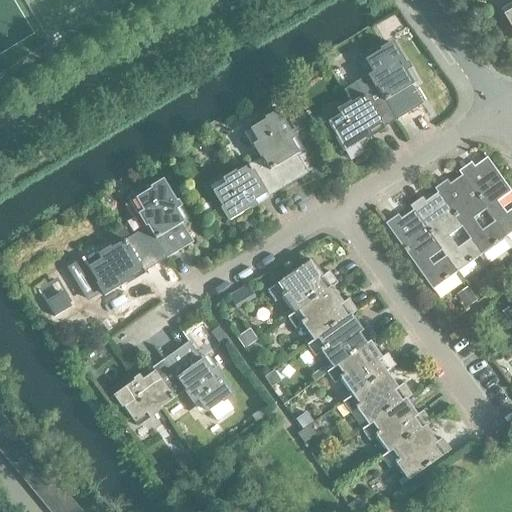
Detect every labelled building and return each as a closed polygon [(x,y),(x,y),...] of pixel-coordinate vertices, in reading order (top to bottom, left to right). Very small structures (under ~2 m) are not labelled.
[(423,104),(400,67),(404,65),(390,43),(363,59),(371,72),(366,75),(354,82),(357,87),(346,94),(351,103),(375,89),(394,121),(423,104)] [(340,118),(335,121),(328,125),(344,151),(394,121),(375,89),(351,103),(337,112),(340,118)] [(261,157),(281,190),(308,174),(286,138),(291,136),(277,113),(251,129),(258,141),(253,144),(261,157)] [(226,186),(214,193),(213,193),(229,220),(281,190),(261,157),(223,181),(226,186)] [(463,176),(508,238),(511,235),(511,191),(488,158),(474,168),(472,164),(461,172),(463,176)] [(511,249),(511,243),(508,238),(463,176),(450,185),(447,181),(436,189),(439,193),(483,255),(505,240),(511,250),(511,249)] [(163,181),(143,193),(136,197),(143,211),(137,214),(145,228),(164,260),(193,243),(172,207),(177,204),(163,181)] [(414,211),(459,273),(480,258),(487,267),(490,265),(483,255),(439,193),(426,203),(423,199),(411,207),(414,211)] [(466,282),(459,273),(414,211),(401,220),(398,216),(386,225),(433,290),(456,275),(463,284),(466,282)] [(164,260),(145,228),(97,257),(100,262),(87,270),(102,297),(164,260)] [(287,318),(331,288),(337,284),(328,271),(323,275),(312,260),(267,290),(276,303),(283,298),(292,311),(285,315),(287,318)] [(234,308),(254,296),(248,286),(228,298),(234,308)] [(350,315),(356,311),(348,300),(342,304),(331,288),(287,318),(295,330),(302,325),(310,337),(304,342),(306,345),(350,315)] [(468,288),(457,295),(467,309),(478,301),(468,288)] [(511,306),(503,313),(510,324),(511,322),(511,306)] [(369,343),(375,339),(367,327),(361,331),(350,315),(306,345),(315,358),(321,353),(330,366),(324,370),(326,373),(369,343)] [(189,342),(162,361),(185,391),(193,403),(197,400),(206,413),(208,411),(216,422),(233,410),(225,399),(233,394),(218,372),(213,376),(189,342)] [(386,373),(394,367),(386,355),(380,359),(369,343),(326,373),(334,385),(341,381),(349,393),(340,400),(342,403),(386,373)] [(162,361),(114,395),(132,420),(143,413),(147,418),(185,391),(162,361)] [(405,401),(411,397),(402,384),(397,388),(386,373),(342,403),(350,415),(356,410),(365,423),(359,427),(362,431),(405,401)] [(425,428),(430,425),(421,412),(416,416),(405,401),(362,431),(370,442),(376,438),(385,451),(378,455),(381,458),(425,428)] [(3,418),(0,420),(0,435),(10,427),(3,418)] [(0,450),(18,436),(10,427),(0,435),(0,450)] [(425,428),(381,458),(389,470),(395,465),(404,478),(398,483),(400,486),(450,452),(441,439),(435,443),(425,428)] [(18,436),(0,450),(0,451),(7,460),(25,446),(18,436)] [(15,469),(33,455),(25,446),(7,460),(15,469)] [(33,455),(15,469),(22,479),(40,464),(33,455)] [(30,488),(48,473),(40,464),(22,479),(30,488)] [(48,473),(30,488),(37,497),(55,482),(48,473)] [(55,482),(37,497),(45,506),(63,491),(55,482)] [(49,511),(56,511),(70,500),(63,491),(45,506),(49,511)] [(74,511),(78,509),(70,500),(56,511),(74,511)]
